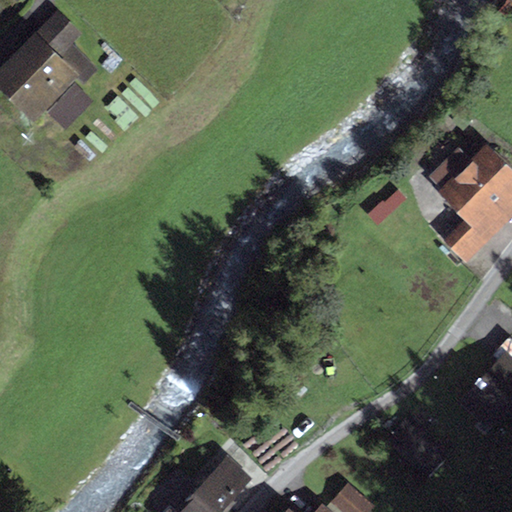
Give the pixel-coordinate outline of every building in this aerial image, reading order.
[(83,34),(58,10),(0,68),(0,89),(33,122),(78,76),(85,83),(99,69),(73,44),(83,34)] [(511,216),(511,170),(486,145),(471,160),(458,148),(429,177),(441,189),(437,193),(465,221),(446,241),(467,262),(511,216)] [(381,215),(411,191),(402,180),(373,204),(381,215)] [(490,356),(497,363),(459,403),(482,425),(501,405),(511,415),(511,334),(490,356)] [(450,450),(409,415),(387,441),(428,476),(450,450)] [(220,511),(251,479),(227,458),(178,511),(220,511)] [(347,483),(331,502),(342,511),(369,511),(374,507),(347,483)]
